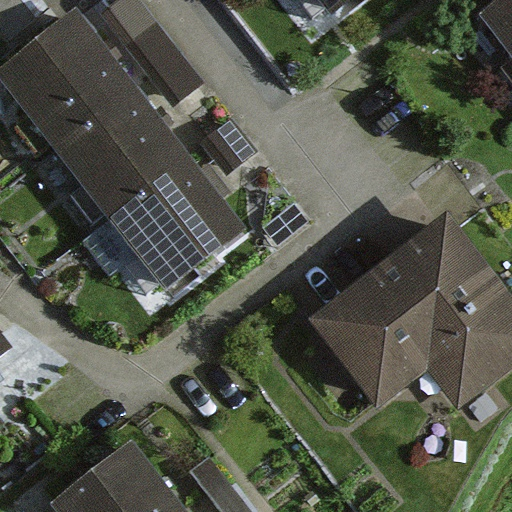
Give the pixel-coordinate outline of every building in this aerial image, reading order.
[(323,0),(332,11),(346,0),(323,0)] [(511,0),(506,0),(487,15),(511,47),(511,0)] [(0,72),(0,77),(54,148),(131,89),(74,16),(0,72)] [(157,21),(124,46),(173,109),(206,84),(157,21)] [(54,148),(110,222),(187,163),(131,89),(54,148)] [(233,120),(201,144),(227,178),(259,154),(233,120)] [(110,222),(167,295),(244,236),(187,163),(110,222)] [(312,321),(371,400),(423,361),(456,405),(511,362),(511,297),(450,216),(312,321)] [(53,505),(57,511),(179,511),(130,446),(53,505)]
